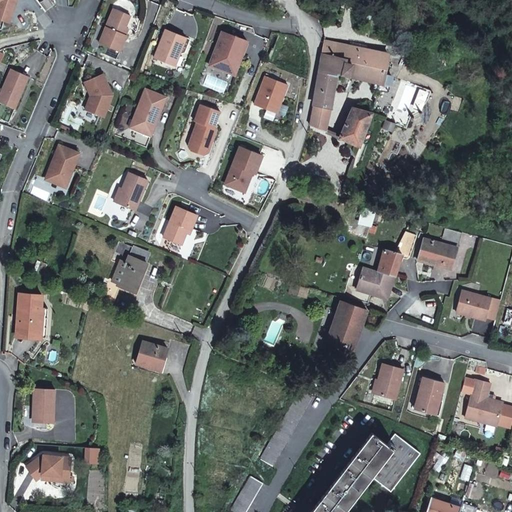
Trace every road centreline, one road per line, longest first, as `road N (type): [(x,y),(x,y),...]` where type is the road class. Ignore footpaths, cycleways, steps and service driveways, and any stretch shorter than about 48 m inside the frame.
road 1 (residential): [(187,511),(190,397),(214,324),(304,126),(314,74),(314,38),(304,22)]
road 2 (residential): [(260,511),(325,400),(384,326),(511,358)]
road 3 (residential): [(0,243),(13,177),(74,34)]
